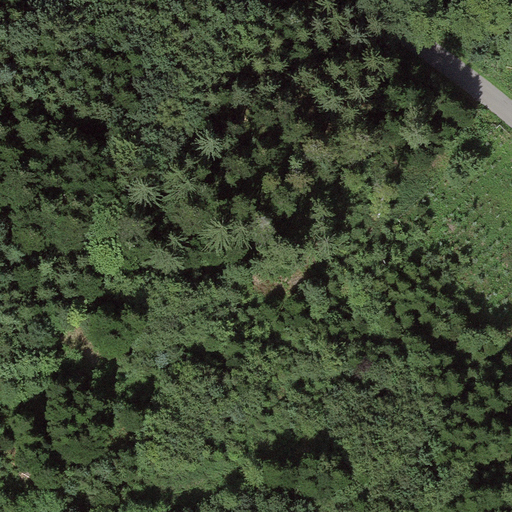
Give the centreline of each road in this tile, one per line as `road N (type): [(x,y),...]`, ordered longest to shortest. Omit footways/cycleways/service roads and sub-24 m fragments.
road 1 (track): [(79,511),(198,487),(267,485),(324,511)]
road 2 (unclassified): [(357,0),(511,115)]
